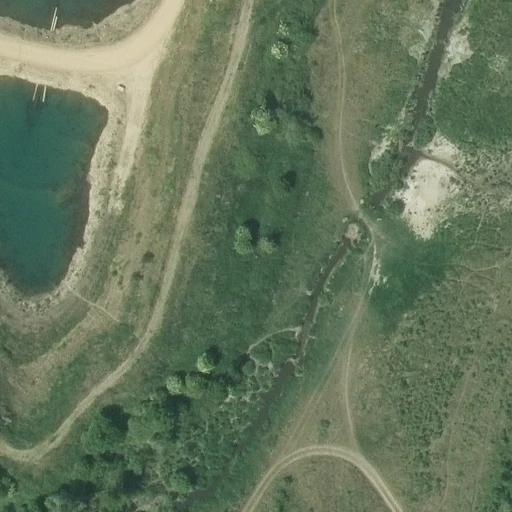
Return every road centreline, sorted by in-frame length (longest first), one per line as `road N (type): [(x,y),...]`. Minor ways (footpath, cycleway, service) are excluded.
road 1 (track): [(247,0),(160,318),(124,371),(51,446),(32,458),(10,459),(0,450)]
road 2 (track): [(355,457),(342,402),(349,332),(382,253),(335,170),(341,59),(331,0)]
road 3 (track): [(245,511),(280,459),(310,450),(355,457),(395,511)]
road 4 (track): [(0,40),(60,63),(146,45),(166,0)]
road 5 (track): [(280,459),(349,332)]
